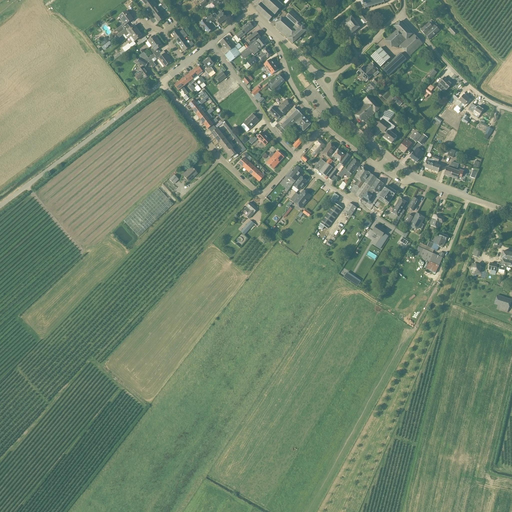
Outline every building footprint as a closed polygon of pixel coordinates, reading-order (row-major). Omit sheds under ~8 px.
[(283,6),(277,0),(263,0),(256,9),(260,13),(269,21),(283,6)] [(362,0),(363,2),(361,3),(362,7),(364,7),(365,9),(384,3),(384,2),(391,0),(362,0)] [(150,10),(150,11),(155,8),(151,2),(146,6),(147,7),(147,8),(149,11),(150,10)] [(155,8),(150,11),(152,13),(151,14),(153,16),(154,16),(155,17),(159,13),(157,10),(159,8),(157,6),(155,8)] [(124,23),(122,25),(124,27),(133,20),(127,11),(120,17),(124,23)] [(302,26),(299,23),(301,20),(291,12),(288,15),(276,28),(288,39),(293,43),(296,40),(298,42),(301,39),(299,37),(306,31),(304,29),(307,26),(304,24),(302,26)] [(159,13),(155,17),(155,18),(157,21),(159,23),(164,19),(159,13)] [(208,17),(213,23),(216,20),(219,25),(227,19),(222,13),(218,17),(214,13),(211,15),(208,17)] [(363,14),(360,17),(366,23),(368,21),(363,14)] [(213,30),(209,26),(213,23),(208,17),(204,20),(200,24),(202,26),(201,27),(204,30),(205,29),(208,34),(213,30)] [(359,28),(351,18),(343,24),(351,34),(359,28)] [(406,39),(406,40),(412,35),(411,34),(400,22),(394,27),(398,30),(388,39),(396,48),(406,39)] [(439,30),(434,25),(432,26),(429,22),(421,30),(429,39),(439,30)] [(253,28),(249,23),(243,28),(244,30),(236,36),(233,38),(238,43),(241,41),(239,39),(247,33),(253,28)] [(111,40),(117,35),(124,30),(123,27),(122,26),(116,30),(116,31),(115,32),(116,33),(109,38),(111,40)] [(124,30),(117,35),(119,38),(124,34),(127,39),(131,36),(138,31),(139,30),(135,26),(134,26),(126,32),(124,30)] [(457,33),(451,27),(448,30),(454,35),(457,33)] [(176,40),(185,33),(183,30),(179,33),(177,31),(172,34),(172,35),(174,38),(174,37),(176,40)] [(138,31),(131,36),(135,42),(142,36),(138,31)] [(252,44),(251,43),(259,37),(255,32),(247,38),(250,42),(248,44),(250,46),(252,44)] [(187,36),(185,33),(176,40),(179,43),(178,43),(180,46),(181,45),(185,42),(183,39),(187,36)] [(406,40),(400,46),(409,56),(422,44),(412,34),(412,35),(406,40)] [(107,43),(102,47),(105,51),(113,44),(106,36),(103,38),(107,43)] [(148,41),(152,46),(159,41),(155,36),(148,41)] [(139,46),(147,40),(145,37),(137,44),(139,46)] [(221,51),(224,55),(235,47),(227,37),(220,43),(222,46),(222,47),(223,49),(221,51)] [(260,49),(266,44),(261,38),(249,48),(248,48),(242,53),(240,54),(245,59),(252,52),(254,55),(261,49),(260,49)] [(153,48),(151,50),(153,53),(157,50),(162,46),(159,41),(152,46),(153,48)] [(129,45),(129,44),(122,49),(124,51),(125,52),(130,49),(133,47),(136,44),(134,42),(129,45)] [(187,45),(185,42),(181,45),(180,46),(182,49),(183,49),(185,51),(190,48),(194,45),(191,42),(187,45)] [(230,63),(239,56),(241,54),(240,54),(238,50),(241,47),(239,44),(235,47),(224,55),(230,63)] [(381,67),(391,58),(381,47),(371,57),(381,67)] [(261,59),(263,62),(272,55),(267,48),(261,53),(258,55),(261,59)] [(160,53),(155,57),(157,60),(158,59),(165,67),(172,62),(165,54),(163,51),(160,53)] [(148,62),(152,60),(152,59),(153,59),(155,57),(156,57),(154,54),(149,58),(148,58),(144,52),(139,56),(141,58),(148,62)] [(400,54),(383,70),(389,76),(406,60),(400,54)] [(143,67),(138,70),(140,72),(136,75),(138,78),(139,79),(143,76),(145,79),(149,75),(145,69),(144,68),(145,66),(146,67),(148,63),(140,58),(137,62),(144,65),(143,67)] [(248,70),(257,62),(254,58),(244,66),(247,70),(248,70)] [(208,75),(214,71),(210,67),(214,64),(209,59),(203,63),(205,66),(203,68),(207,73),(208,75)] [(268,70),(275,65),(271,60),(264,65),(265,67),(263,68),(265,70),(267,69),(268,70)] [(366,82),(372,76),(373,75),(375,77),(379,73),(377,71),(378,70),(372,64),(366,69),(363,67),(356,73),(359,76),(360,76),(366,82)] [(278,70),(275,65),(268,70),(268,71),(266,72),(268,74),(270,73),(271,75),(278,70)] [(203,72),(199,67),(194,71),(198,76),(203,72)] [(195,78),(198,76),(194,71),(189,75),(193,80),(195,78)] [(223,73),(216,78),(219,82),(226,77),(223,73)] [(189,87),(191,89),(192,88),(194,87),(192,84),(190,82),(193,80),(189,75),(184,78),(188,83),(190,86),(189,87)] [(271,91),(272,91),(273,91),(274,91),(279,87),(285,81),(279,75),(274,80),(273,79),(273,80),(268,84),(269,86),(268,86),(268,87),(269,87),(269,88),(269,89),(270,89),(270,90),(271,90),(271,91)] [(439,83),(446,90),(452,85),(445,77),(439,83)] [(184,78),(180,82),(183,87),(188,83),(184,78)] [(368,94),(379,84),(375,80),(364,90),(368,94)] [(183,87),(180,82),(175,86),(179,91),(183,87)] [(430,84),(422,94),(425,97),(434,87),(430,84)] [(258,87),(252,92),(255,95),(261,90),(258,87)] [(263,98),(262,99),(260,97),(261,96),(258,93),(254,97),(261,105),(265,101),(263,98)] [(393,98),(396,102),(395,103),(399,107),(404,102),(396,94),(393,98)] [(465,105),(469,100),(464,95),(460,100),(457,98),(453,102),(458,107),(462,103),(465,105)] [(364,105),(353,114),(356,119),(359,117),(365,122),(375,113),(380,108),(369,96),(362,102),(364,105)] [(196,103),(194,101),(189,105),(193,110),(198,106),(200,104),(201,105),(204,103),(201,100),(199,102),(198,101),(196,103)] [(287,101),(278,110),(275,106),(274,107),(273,108),(271,106),(269,108),(271,110),(269,112),(278,120),(276,122),(278,124),(286,117),(283,114),(284,113),(284,114),(292,106),(287,101)] [(478,106),(477,108),(472,104),(468,110),(479,116),(480,115),(483,110),(478,106)] [(193,110),(197,115),(202,111),(198,106),(193,110)] [(394,114),(392,112),(389,109),(386,107),(382,113),(377,118),(381,121),(375,127),(383,133),(385,132),(387,133),(385,135),(384,137),(392,143),(396,137),(391,133),(395,127),(388,122),(394,114)] [(282,135),(302,116),(294,108),(286,117),(278,124),(275,127),(282,135)] [(213,109),(208,113),(205,115),(200,119),(204,124),(209,120),(206,117),(214,111),(213,109)] [(197,115),(200,119),(205,115),(202,111),(197,115)] [(457,122),(460,119),(452,112),(450,115),(457,122)] [(259,121),(253,115),(244,124),(250,130),(259,121)] [(295,123),(298,126),(295,128),(299,132),(301,129),(303,131),(310,125),(302,116),(295,123)] [(208,129),(210,131),(215,127),(213,125),(209,120),(204,124),(208,129)] [(211,134),(215,139),(221,134),(223,132),(222,130),(220,132),(218,129),(217,130),(215,127),(210,131),(212,133),(211,134)] [(415,131),(410,138),(416,142),(422,136),(415,131)] [(271,142),(270,141),(271,140),(263,132),(257,138),(265,146),(268,143),(268,144),(271,142)] [(219,143),(225,139),(221,134),(215,139),(219,143)] [(423,134),(417,142),(418,142),(421,145),(422,145),(428,138),(423,134)] [(304,141),(300,138),(293,146),(296,149),(304,141)] [(219,143),(223,148),(229,144),(225,139),(219,143)] [(412,143),(406,139),(402,144),(399,149),(404,153),(412,143)] [(316,145),(314,146),(311,150),(316,155),(319,151),(325,146),(321,143),(318,140),(315,144),(316,145)] [(223,148),(227,153),(233,148),(229,144),(223,148)] [(329,158),(330,156),(335,149),(329,145),(323,153),(329,158)] [(238,156),(237,154),(233,148),(227,153),(229,156),(231,158),(233,156),(235,159),(238,156)] [(411,156),(410,158),(416,163),(421,157),(424,153),(417,148),(414,152),(411,156)] [(326,163),(319,171),(326,177),(333,168),(329,165),(333,161),(334,162),(336,159),(340,162),(345,155),(337,149),(333,156),(332,155),(326,163)] [(450,149),(448,155),(447,156),(453,158),(456,151),(450,149)] [(269,156),(271,158),(278,164),(284,157),(277,151),(274,155),(271,153),(269,156)] [(345,155),(340,162),(328,178),(331,180),(338,171),(337,170),(342,165),(344,167),(351,157),(347,154),(346,156),(345,155)] [(434,164),(434,161),(436,157),(433,156),(430,163),(427,162),(425,168),(432,170),(434,164)] [(244,168),(249,162),(244,158),(243,158),(239,163),(244,168)] [(278,164),(271,158),(267,164),(274,169),(278,164)] [(314,168),(319,171),(326,163),(321,159),(314,168)] [(353,159),(346,169),(344,168),(339,175),(342,178),(345,174),(349,178),(352,174),(352,175),(360,164),(353,159)] [(244,168),(249,172),(254,167),(249,162),(244,168)] [(444,175),(451,177),(453,170),(454,167),(455,163),(452,162),(449,169),(446,168),(444,175)] [(438,172),(440,166),(434,164),(432,170),(438,172)] [(288,175),(289,176),(295,181),(303,171),(297,166),(292,174),(290,172),(288,175)] [(357,171),(358,172),(353,180),(356,182),(354,185),(350,191),(361,199),(359,201),(361,202),(362,200),(363,198),(366,193),(370,187),(377,178),(370,173),(371,171),(363,166),(362,168),(360,166),(357,171)] [(249,172),(254,177),(259,172),(254,167),(249,172)] [(194,171),(193,170),(191,169),(189,172),(188,171),(182,176),(189,182),(197,174),(194,171)] [(453,170),(451,177),(457,179),(460,172),(453,170)] [(264,176),(259,172),(254,177),(259,182),(264,176)] [(174,175),(169,180),(173,185),(178,180),(174,175)] [(299,191),(307,181),(301,177),(293,186),(299,191)] [(371,196),(374,192),(376,194),(377,192),(377,193),(383,184),(376,179),(371,188),(364,198),(366,199),(371,202),(374,197),(371,196)] [(343,182),(339,187),(343,190),(347,185),(346,184),(343,182)] [(379,203),(377,206),(382,209),(383,208),(384,206),(386,208),(389,202),(396,192),(387,186),(380,196),(382,198),(379,203)] [(172,204),(158,188),(123,220),(138,236),(172,204)] [(293,202),(299,196),(296,193),(290,200),(293,202)] [(300,196),(299,196),(293,202),(298,206),(299,205),(303,208),(311,197),(306,193),(305,195),(302,193),(301,194),(300,196)] [(331,197),(329,200),(330,201),(333,204),(334,204),(336,201),(339,196),(334,193),(331,197)] [(419,201),(413,198),(408,208),(413,211),(416,204),(416,205),(419,201)] [(391,213),(398,216),(395,221),(394,220),(392,224),(395,226),(400,218),(405,211),(403,210),(407,203),(400,199),(391,213)] [(249,219),(258,209),(250,202),(244,210),(248,213),(246,216),(249,219)] [(357,208),(349,203),(343,212),(351,217),(357,208)] [(321,224),(320,224),(318,227),(322,230),(324,227),(328,229),(342,209),(335,204),(321,224)] [(290,208),(284,216),(285,217),(292,209),(290,208)] [(298,215),(301,217),(302,215),(306,218),(310,212),(306,209),(303,213),(301,211),(298,215)] [(421,230),(424,225),(421,224),(424,218),(416,214),(408,229),(412,231),(414,226),(419,229),(421,230)] [(408,215),(404,223),(409,226),(413,218),(408,215)] [(444,218),(434,215),(430,225),(440,229),(442,223),(443,223),(444,218)] [(256,226),(254,224),(251,221),(241,232),(245,235),(250,229),(252,231),(256,226)] [(372,231),(381,237),(386,231),(377,225),(372,231)] [(443,258),(445,254),(444,254),(440,252),(438,256),(433,253),(434,250),(437,252),(439,247),(442,248),(444,245),(447,236),(441,233),(439,237),(437,236),(434,243),(430,242),(428,247),(420,243),(419,247),(418,247),(414,255),(429,262),(426,269),(436,273),(443,258)] [(385,235),(380,244),(383,246),(389,237),(385,235)] [(503,251),(501,260),(500,264),(497,263),(497,264),(490,263),(489,270),(496,272),(497,268),(499,269),(499,270),(505,271),(506,267),(507,261),(506,261),(507,257),(509,257),(510,253),(503,251)] [(474,263),(469,268),(473,276),(481,275),(480,276),(481,275),(482,274),(484,267),(482,267),(481,267),(476,264),(476,265),(474,263)] [(360,282),(347,272),(344,277),(357,286),(360,282)] [(497,306),(496,309),(507,313),(511,301),(497,296),(494,305),(497,306)]
